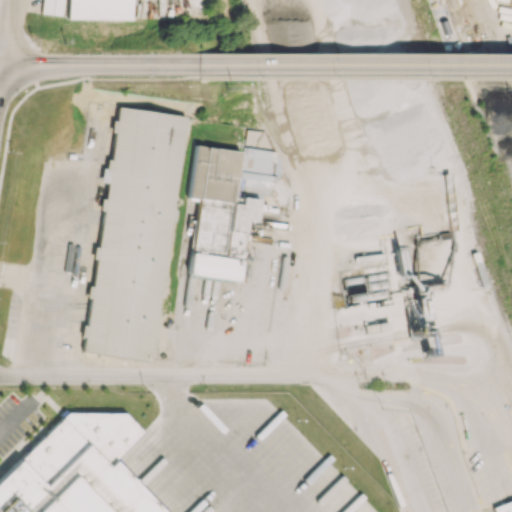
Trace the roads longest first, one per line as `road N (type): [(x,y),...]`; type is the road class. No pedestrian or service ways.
road 1 (residential): [(351,389),(311,376),(0,376)]
road 2 (secondary): [(511,65),(198,65)]
road 3 (secondary): [(198,65),(0,66)]
road 4 (residential): [(351,389),(366,406),(405,511)]
